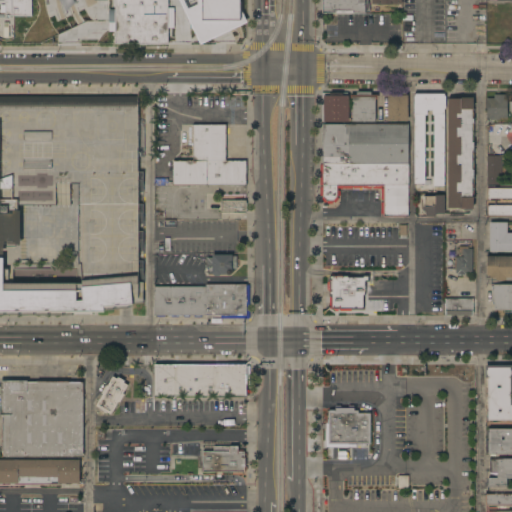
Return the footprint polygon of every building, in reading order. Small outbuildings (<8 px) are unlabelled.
[(31,0),(32,16),(5,16),(5,1),(0,1),(0,0),(31,0)] [(81,0),(81,3),(78,3),(78,38),(46,38),(46,3),(44,3),(44,0),(81,0)] [(168,0),(168,44),(115,44),(115,22),(108,22),(108,9),(115,9),(115,0),(168,0)] [(246,24),(241,9),(240,0),(181,0),(197,43),(246,24)] [(365,0),(365,13),(353,13),(353,12),(335,12),(335,13),(323,13),(323,0),(365,0)] [(322,122),(322,95),(325,95),(325,92),(347,92),(347,96),(349,96),(349,122),(322,122)] [(352,121),(352,97),(350,99),(350,95),(356,95),(356,92),(371,92),(371,94),(377,94),(377,99),(375,99),(375,121),(352,121)] [(387,93),(405,93),(405,95),(408,95),(408,121),(388,121),(387,93)] [(414,93),(444,93),(444,186),(434,186),(434,115),(433,115),(433,110),(427,110),(427,115),(424,115),(424,180),(431,180),(431,184),(424,184),(414,184),(414,93)] [(486,98),(494,98),(494,95),(505,95),(505,97),(507,97),(507,118),(500,118),(500,119),(486,119),(486,98)] [(0,97),(138,97),(138,282),(143,282),(144,303),(133,303),(133,304),(128,304),(128,307),(104,308),(104,311),(73,311),(73,314),(0,314),(0,258),(4,258),(4,269),(8,269),(8,284),(76,283),(76,284),(81,283),(81,265),(80,265),(79,184),(55,184),(55,204),(21,205),(20,245),(12,243),(5,245),(4,251),(0,254),(0,97)] [(473,208),(448,208),(448,99),(460,99),(460,98),(473,98),(473,208)] [(323,124),(408,124),(408,165),(323,164),(323,124)] [(226,125),(226,161),(246,161),(246,186),(172,186),(172,185),(154,185),(154,178),(168,178),(168,180),(172,180),(172,161),(193,161),(193,125),(226,125)] [(487,155),(500,155),(500,154),(511,154),(511,159),(501,159),(501,186),(487,186),(487,155)] [(323,185),(408,186),(408,217),(384,217),(384,215),(381,214),(381,188),(340,188),(340,197),(334,204),(326,204),(320,198),(320,166),(323,164),(323,185)] [(408,165),(408,186),(323,185),(323,164),(408,165)] [(511,188),(511,216),(487,216),(487,205),(495,205),(495,201),(488,201),(488,188),(511,188)] [(444,214),(435,214),(435,216),(426,216),(426,211),(423,211),(423,195),(444,195),(444,214)] [(246,200),(246,213),(221,213),(221,200),(246,200)] [(511,252),(489,252),(489,222),(507,222),(507,233),(511,232),(511,252)] [(472,273),(465,273),(465,274),(457,274),(455,274),(456,269),(455,269),(455,257),(455,256),(458,256),(458,252),(457,252),(457,249),(459,249),(459,246),(468,246),(468,248),(472,248),(472,273)] [(232,254),(232,256),(236,256),(236,269),(233,269),(233,271),(232,273),(232,274),(230,275),(229,275),(228,275),(227,274),(221,275),(218,276),(215,276),(212,274),(207,273),(208,265),(206,265),(207,258),(212,258),(212,254),(232,254)] [(511,256),(511,280),(496,280),(496,278),(490,278),(490,276),(487,276),(487,256),(511,256)] [(351,273),(351,275),(366,275),(366,312),(329,312),(329,300),(326,300),(326,273),(351,273)] [(184,315),(178,315),(177,317),(173,317),(172,316),(172,315),(164,315),(163,317),(159,317),(158,316),(154,315),(154,286),(206,287),(206,284),(249,285),(249,318),(221,318),(221,315),(201,315),(200,317),(196,317),(195,316),(189,316),(188,317),(185,317),(184,315)] [(511,284),(511,313),(504,312),(504,310),(494,310),(494,301),(491,301),(491,289),(493,289),(493,284),(511,284)] [(473,298),(473,315),(445,315),(445,298),(473,298)] [(246,395),(245,395),(245,397),(154,396),(154,395),(154,364),(246,365),(246,366),(250,366),(250,385),(246,385),(246,395)] [(485,365),(511,365),(511,419),(486,420),(485,410),(488,410),(488,378),(485,378),(485,365)] [(112,375),(129,385),(111,416),(94,406),(112,375)] [(0,380),(27,380),(27,382),(37,382),(37,381),(69,381),(69,382),(83,382),(83,458),(2,457),(2,451),(1,451),(2,417),(2,415),(0,415),(0,380)] [(347,407),(361,407),(361,410),(372,410),(372,449),(325,449),(324,408),(330,408),(330,398),(347,398),(347,407)] [(511,428),(511,454),(489,454),(489,429),(511,428)] [(213,451),(213,446),(238,446),(238,451),(244,451),(244,453),(247,453),(247,457),(245,457),(245,466),(247,466),(247,470),(245,470),(245,472),(242,472),(242,475),(232,475),(232,472),(223,472),(223,475),(216,475),(216,472),(202,472),(202,451),(213,451)] [(488,487),(488,478),(497,478),(497,472),(489,472),(489,459),(511,458),(511,478),(506,478),(506,487),(488,487)] [(0,460),(80,460),(80,484),(58,484),(58,482),(51,482),(51,485),(0,485),(0,460)] [(408,488),(398,488),(398,475),(408,475),(408,488)] [(511,511),(485,511),(485,493),(511,493),(511,511)]
